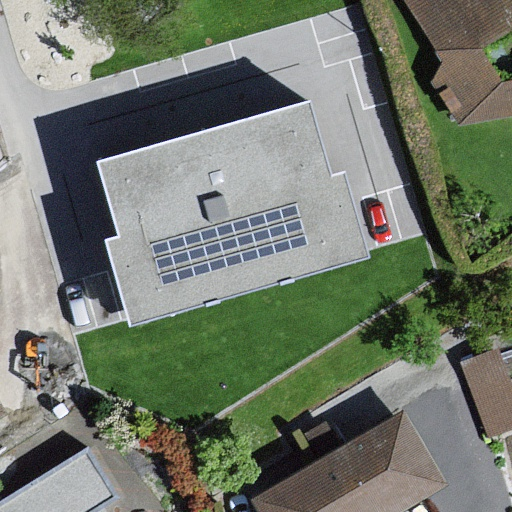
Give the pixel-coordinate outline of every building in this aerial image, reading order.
[(511,124),(511,89),(503,91),(480,57),(511,32),(511,0),(409,0),(397,8),(437,69),(431,84),(471,131),(511,124)] [(307,97),(95,156),(117,232),(105,235),(131,326),(369,255),(344,169),(329,169),(307,97)] [(511,357),(503,333),(463,348),(491,423),(511,414),(511,357)] [(385,511),(445,477),(403,407),(251,497),(259,511),(385,511)] [(87,442),(0,494),(0,511),(82,511),(117,491),(87,442)]
